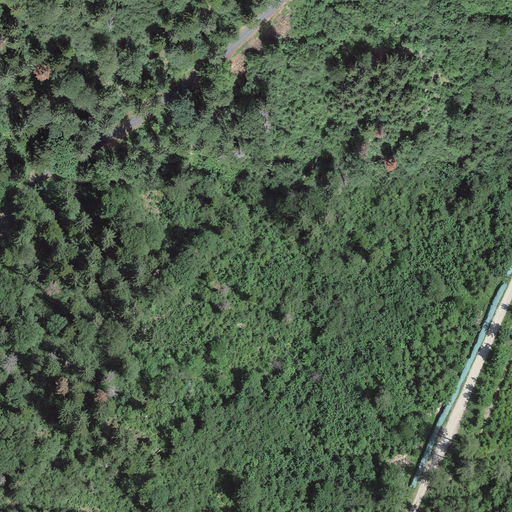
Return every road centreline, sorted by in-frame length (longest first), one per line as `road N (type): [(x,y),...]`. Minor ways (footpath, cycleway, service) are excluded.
road 1 (unclassified): [(280,0),(164,100),(35,181),(0,225)]
road 2 (track): [(511,288),(415,511)]
